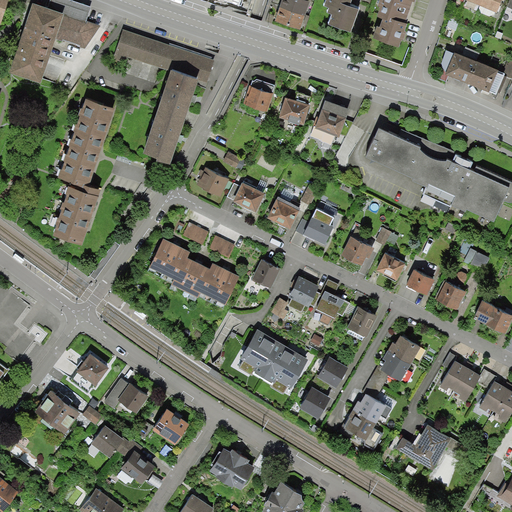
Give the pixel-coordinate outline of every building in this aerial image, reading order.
[(94,6),(75,0),(52,0),(50,7),(63,12),(89,20),(94,6)] [(309,0),(281,0),(274,20),(300,28),(309,0)] [(325,0),(324,4),(329,6),(327,11),(332,13),(329,22),(351,30),(360,7),(349,3),(350,0),(325,0)] [(379,0),(378,4),(380,5),(377,15),(382,17),(380,25),(377,24),(372,37),(399,46),(401,39),(404,39),(407,30),(406,29),(408,22),(406,22),(413,1),(415,1),(415,0),(379,0)] [(500,0),(469,0),(497,10),(500,0)] [(54,38),(63,12),(50,7),(31,1),(7,71),(39,82),(54,38)] [(89,20),(63,12),(54,38),(84,48),(100,24),(89,20)] [(215,59),(122,29),(112,58),(125,62),(127,56),(169,70),(198,79),(207,82),(215,59)] [(497,68),(456,51),(447,74),(488,90),(497,68)] [(198,79),(169,70),(142,152),(169,162),(198,79)] [(273,94),(251,86),(244,104),(266,112),(273,94)] [(116,108),(85,97),(57,177),(70,182),(52,234),(81,245),(101,189),(89,185),(116,108)] [(310,105),(284,97),(278,117),(303,125),(310,105)] [(349,108),(325,99),(315,126),(339,135),(349,108)] [(399,135),(379,127),(365,158),(428,186),(425,195),(452,207),(453,204),(493,222),(504,199),(511,203),(511,182),(476,166),(478,163),(401,129),(399,135)] [(246,160),(228,151),(223,161),(241,170),(246,160)] [(229,178),(206,167),(196,185),(220,196),(229,178)] [(256,212),(265,193),(256,188),(257,187),(243,181),(243,182),(241,181),(240,185),(234,182),(227,197),(233,200),(256,212)] [(299,209),(276,198),(267,217),(290,228),(299,209)] [(334,217),(317,208),(310,220),(303,217),(296,231),(304,234),(315,240),(325,244),(334,226),(330,224),(334,217)] [(209,231),(189,221),(183,234),(203,244),(209,231)] [(391,231),(382,227),(376,240),(385,244),(391,231)] [(237,245),(215,235),(210,248),(231,257),(237,245)] [(369,258),(374,247),(351,236),(341,255),(362,265),(366,257),(369,258)] [(190,252),(163,238),(148,267),(173,280),(171,283),(198,297),(201,291),(226,304),(239,276),(212,263),(210,268),(187,257),(190,252)] [(115,242),(90,275),(95,279),(120,246),(115,242)] [(16,253),(13,256),(22,263),(24,260),(16,253)] [(406,262),(386,253),(377,270),(397,280),(406,262)] [(281,269),(261,259),(252,278),(271,288),(281,269)] [(435,280),(414,269),(407,285),(427,295),(435,280)] [(319,286),(299,276),(288,297),(291,298),(289,302),(288,305),(302,312),(305,305),(309,307),(310,304),(314,306),(320,293),(316,291),(319,286)] [(339,285),(328,279),(323,288),(325,290),(315,309),(322,313),(318,322),(329,327),(337,312),(342,315),(348,303),(333,295),(339,285)] [(467,291),(446,281),(437,299),(458,309),(467,291)] [(289,302),(279,297),(271,312),(285,320),(289,311),(285,309),(288,305),(289,302)] [(511,320),(511,313),(482,299),(474,318),(506,333),(511,320)] [(378,315),(358,306),(348,327),(367,337),(378,315)] [(137,308),(134,311),(144,319),(147,315),(137,308)] [(308,360),(257,330),(240,359),(255,367),(253,370),(274,383),(276,380),(291,388),(308,360)] [(421,347),(401,335),(396,344),(393,342),(388,350),(411,363),(421,347)] [(108,362),(88,348),(75,366),(95,380),(108,362)] [(411,363),(388,350),(384,358),(386,360),(382,366),(381,368),(390,373),(401,380),(411,363)] [(457,356),(450,352),(443,364),(450,368),(440,387),(447,391),(450,388),(461,394),(459,398),(465,402),(477,382),(488,390),(480,407),(487,412),(490,408),(500,413),(498,418),(506,422),(511,411),(511,390),(494,381),(497,376),(483,368),(480,374),(455,359),(457,356)] [(348,367),(329,356),(318,377),(337,387),(348,367)] [(0,380),(9,369),(0,362),(0,380)] [(382,366),(378,364),(363,391),(366,393),(376,398),(390,373),(381,368),(382,366)] [(147,393),(120,375),(103,400),(114,407),(120,398),(136,409),(147,393)] [(80,407),(50,384),(34,406),(43,412),(40,417),(64,435),(71,426),(68,423),(80,407)] [(331,398),(312,386),(299,408),(318,419),(331,398)] [(376,398),(366,393),(361,401),(357,399),(351,410),(375,424),(381,416),(386,419),(393,408),(376,398)] [(101,413),(87,403),(80,412),(94,422),(101,413)] [(190,420),(166,404),(152,424),(176,440),(190,420)] [(375,424),(351,410),(342,427),(365,440),(363,443),(373,449),(382,433),(373,428),(375,424)] [(129,438),(105,420),(91,438),(110,453),(114,447),(126,456),(135,444),(140,448),(142,445),(130,436),(129,438)] [(465,445),(428,424),(422,434),(420,433),(413,443),(398,434),(389,448),(405,457),(407,455),(438,473),(453,449),(462,452),(465,445)] [(231,446),(223,441),(210,466),(241,484),(254,461),(248,458),(250,454),(232,443),(231,446)] [(140,448),(135,444),(126,456),(121,462),(142,478),(156,460),(140,448)] [(17,486),(0,472),(0,505),(1,507),(17,486)] [(163,479),(153,472),(148,479),(158,486),(163,479)] [(300,485),(280,474),(274,485),(272,484),(261,501),(264,502),(261,506),(270,511),(300,511),(305,504),(303,503),(306,498),(300,485)] [(511,477),(499,498),(511,504),(511,506),(510,510),(511,511),(511,477)] [(119,511),(124,505),(95,485),(80,506),(88,511),(119,511)] [(209,511),(215,503),(192,488),(177,511),(209,511)]
